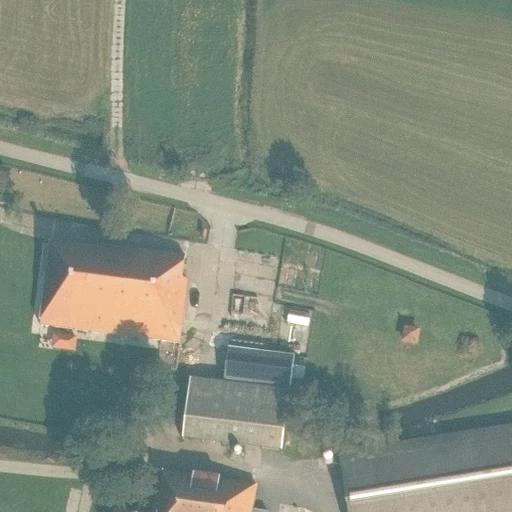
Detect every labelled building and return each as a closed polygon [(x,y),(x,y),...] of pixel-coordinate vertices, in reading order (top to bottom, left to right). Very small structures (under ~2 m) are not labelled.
[(185,258),(100,247),(100,250),(50,244),(40,326),(134,338),(143,339),(141,358),(167,361),(170,343),(179,344),(187,282),(182,281),(185,258)] [(0,350),(0,367),(11,368),(12,351),(0,350)] [(293,359),(229,350),(225,382),(290,390),(293,359)] [(190,383),(183,443),(283,454),(289,394),(190,383)] [(511,511),(511,427),(339,454),(348,511),(511,511)] [(259,511),(253,511),(257,487),(163,472),(161,490),(158,490),(154,511),(259,511)]
